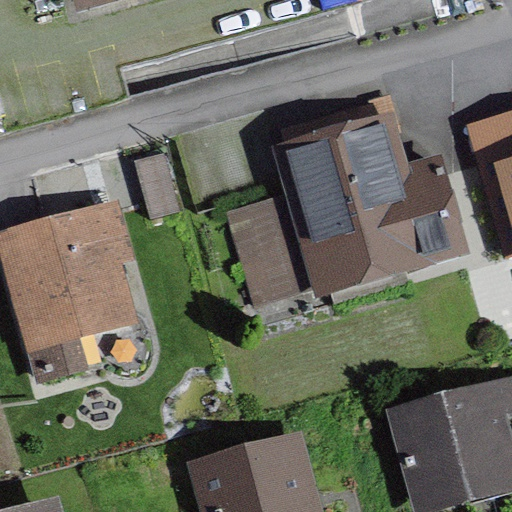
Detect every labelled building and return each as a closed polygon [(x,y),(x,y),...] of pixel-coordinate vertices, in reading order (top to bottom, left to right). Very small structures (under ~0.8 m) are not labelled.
[(54,0),(63,34),(196,0),(54,0)] [(284,166),(291,188),(319,290),(325,313),(469,274),(440,170),(407,179),(395,135),(284,166)] [(167,159),(141,165),(154,220),(181,213),(167,159)] [(511,171),(499,175),(511,219),(511,171)] [(262,306),(319,290),(291,188),(234,204),(262,306)] [(117,217),(2,249),(35,367),(132,340),(115,279),(133,274),(117,217)] [(511,394),(387,434),(411,511),(451,511),(511,493),(511,461),(504,435),(511,432),(511,394)] [(317,511),(298,452),(195,485),(204,511),(317,511)]
